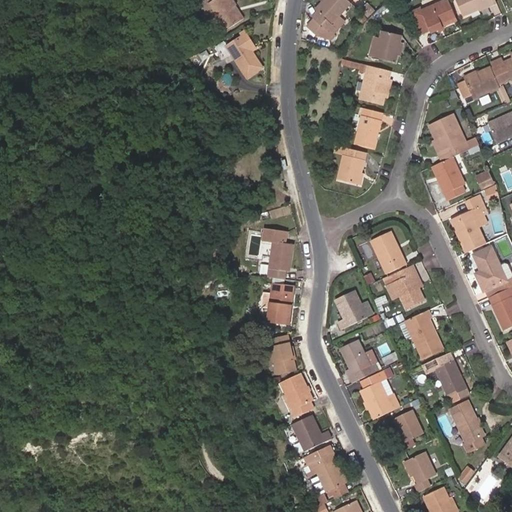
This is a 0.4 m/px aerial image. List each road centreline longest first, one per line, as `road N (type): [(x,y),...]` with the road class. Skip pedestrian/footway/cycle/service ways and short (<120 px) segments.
road 1 (residential): [(318,230),(315,343),(391,511)]
road 2 (residential): [(398,189),(409,197),(493,376),(511,394)]
road 3 (residential): [(294,0),(287,109),(318,230)]
road 4 (residential): [(398,189),(431,71),(443,57),(511,27)]
